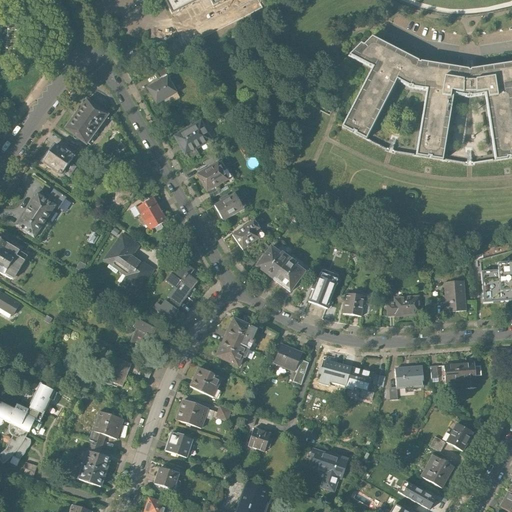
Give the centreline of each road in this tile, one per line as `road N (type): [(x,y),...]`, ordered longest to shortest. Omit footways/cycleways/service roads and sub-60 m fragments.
road 1 (residential): [(511,332),(341,339),(286,320),(236,285)]
road 2 (residential): [(236,285),(87,39)]
road 3 (residential): [(236,285),(176,361),(122,511)]
road 4 (tertiary): [(0,171),(87,39)]
